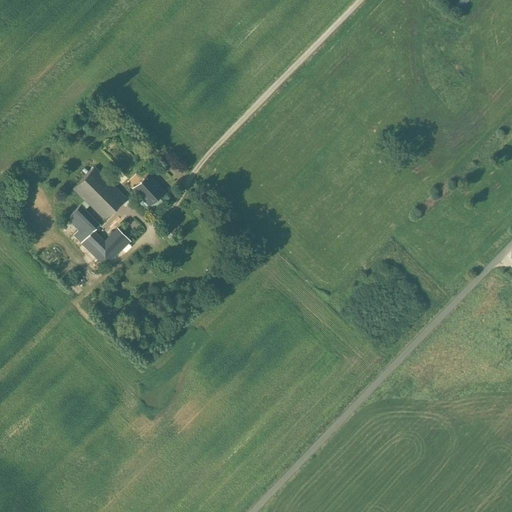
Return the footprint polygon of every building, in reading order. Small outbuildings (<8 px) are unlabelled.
[(105,219),(125,199),(94,168),(74,188),(85,199),(90,204),(105,219)] [(149,205),(164,191),(148,174),(133,187),(149,205)] [(90,204),(85,199),(80,205),(85,209),(90,204)] [(85,209),(80,205),(62,223),(82,242),(99,224),(85,209)] [(180,229),(168,217),(155,230),(167,242),(180,229)] [(111,235),(99,224),(82,242),(105,265),(122,248),(110,236),(111,235)] [(122,224),(111,235),(110,236),(122,248),(134,236),(130,232),(130,231),(122,224)]
